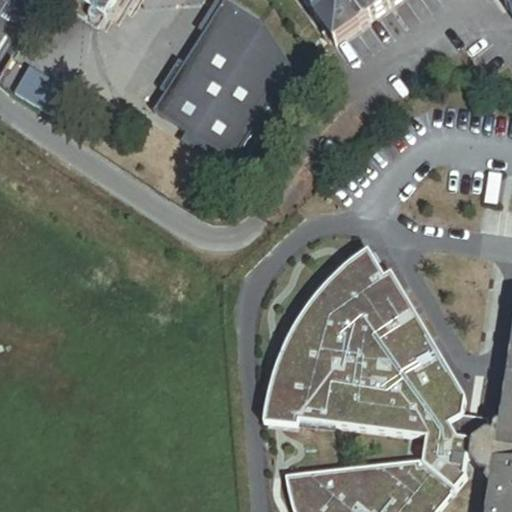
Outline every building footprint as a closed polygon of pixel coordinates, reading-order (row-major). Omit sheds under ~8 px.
[(51,0),(49,0),(46,7),(49,9),(54,2),(51,0)] [(118,0),(51,0),(54,2),(69,11),(67,14),(86,26),(93,14),(105,22),(118,0)] [(301,0),(320,27),(327,37),(337,51),(375,25),(357,0),(301,0)] [(357,0),(375,25),(410,0),(357,0)] [(511,0),(499,0),(511,18),(511,0)] [(217,5),(197,35),(204,40),(223,9),(217,5)] [(165,99),(153,117),(184,138),(198,147),(192,156),(210,168),(216,159),(231,169),(302,60),(224,9),(223,9),(204,40),(183,70),(178,67),(160,95),(165,99)] [(327,37),(320,27),(317,29),(324,39),(327,37)] [(29,73),(13,97),(65,131),(80,107),(29,73)] [(184,138),(178,147),(192,156),(198,147),(184,138)] [(473,421),(464,420),(466,403),(400,293),(393,297),(389,289),(385,291),(381,285),(385,282),(369,254),(351,267),(336,281),(322,296),(309,313),(298,330),(289,347),(284,345),(276,364),(272,377),(268,390),(274,391),(268,421),(299,425),(339,431),(430,444),(426,467),(288,483),(287,506),(288,511),(438,511),(464,480),(462,477),(473,463),(475,446),(488,436),(490,424),(473,421)] [(511,511),(511,359),(502,427),(492,489),(488,511),(511,511)] [(299,430),(338,435),(339,431),(299,425),(299,430)] [(482,476),(488,477),(487,484),(489,488),(492,489),(502,427),(499,427),(495,430),(494,437),(488,436),(475,446),(473,463),(477,464),(482,476)]
